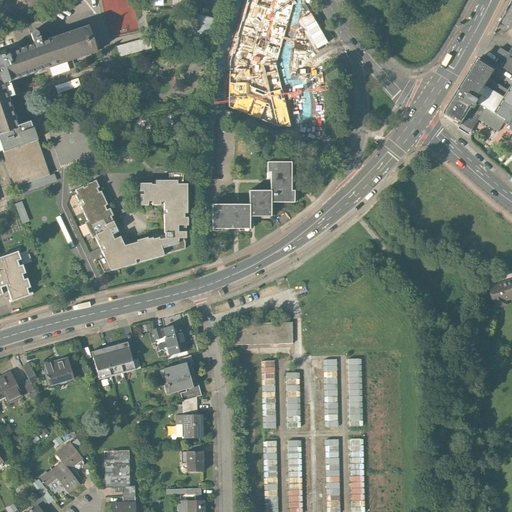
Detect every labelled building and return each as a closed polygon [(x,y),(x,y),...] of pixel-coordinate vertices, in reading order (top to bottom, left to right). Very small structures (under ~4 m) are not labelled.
[(246,0),(229,61),(228,107),(278,127),(291,127),(276,65),(294,4),(291,0),(246,0)] [(511,9),(511,10),(503,26),(511,29),(511,9)] [(194,29),(211,34),(216,17),(199,13),(194,29)] [(0,151),(3,151),(15,187),(44,177),(33,143),(37,142),(30,122),(18,126),(8,98),(14,96),(9,82),(96,53),(88,28),(41,44),(34,46),(0,57),(0,151)] [(31,37),(34,46),(41,44),(38,34),(35,34),(33,35),(31,37)] [(142,38),(117,45),(120,56),(145,49),(142,38)] [(500,49),(496,56),(506,63),(509,58),(511,59),(511,48),(509,54),(500,49)] [(511,59),(509,58),(506,63),(503,68),(511,74),(511,59)] [(504,124),(511,128),(511,84),(508,92),(489,80),(495,70),(479,59),(446,112),(447,117),(460,126),(459,128),(469,134),(478,120),(498,132),(504,124)] [(271,191),(271,203),(293,203),(293,192),(291,192),(291,163),(267,163),(267,173),(271,173),(271,191)] [(183,173),(168,173),(168,181),(177,181),(177,185),(183,185),(183,173)] [(178,242),(178,239),(184,239),(186,239),(186,232),(178,232),(178,227),(186,226),(187,226),(187,218),(184,218),(184,214),(187,214),(187,185),(183,185),(177,185),(177,181),(168,181),(155,182),(155,185),(151,185),(151,184),(139,184),(140,190),(140,192),(143,192),(143,195),(140,195),(140,206),(148,206),(148,202),(152,202),(152,206),(160,206),(160,203),(164,203),(164,211),(166,211),(166,215),(164,215),(164,234),(165,234),(165,239),(160,240),(159,238),(153,239),(152,238),(148,239),(147,238),(136,241),(136,243),(124,246),(119,237),(114,240),(112,236),(117,233),(110,218),(113,217),(109,209),(107,210),(105,207),(107,205),(101,192),(98,193),(97,189),(99,188),(96,181),(86,186),(86,187),(83,188),(83,187),(80,188),(75,191),(77,194),(74,195),(78,203),(81,201),(83,205),(80,206),(87,222),(85,223),(85,224),(90,235),(92,239),(95,238),(105,258),(111,271),(114,270),(136,264),(135,261),(139,260),(140,263),(164,257),(163,254),(161,246),(178,242)] [(134,206),(140,206),(140,195),(143,195),(143,192),(140,192),(140,190),(134,190),(134,206)] [(271,191),(250,191),(249,206),(249,217),(271,217),(271,203),(271,191)] [(16,203),(23,223),(31,220),(24,200),(16,203)] [(249,206),(212,205),(212,230),(249,230),(249,217),(249,206)] [(90,235),(85,224),(78,227),(83,238),(90,235)] [(184,242),(184,239),(178,239),(178,242),(161,246),(163,254),(166,254),(185,249),(185,242),(184,242)] [(0,294),(2,294),(0,289),(0,287),(7,284),(13,300),(28,295),(25,289),(29,287),(26,281),(23,282),(21,275),(25,273),(22,266),(18,268),(16,262),(20,260),(17,252),(0,258),(0,294)] [(103,273),(111,271),(105,258),(98,261),(103,273)] [(313,261),(314,298),(322,298),(321,291),(373,289),(372,259),(368,259),(357,259),(344,260),(332,260),(319,260),(313,261)] [(511,287),(511,288),(510,282),(490,288),(496,308),(506,305),(504,299),(511,296),(511,287)] [(314,298),(314,318),(373,316),(373,289),(321,291),(322,298),(314,298)] [(319,320),(320,347),(379,345),(378,318),(319,320)] [(293,321),(232,323),(233,345),(294,343),(293,321)] [(180,325),(164,329),(167,339),(165,340),(167,348),(169,348),(171,355),(187,351),(180,325)] [(127,343),(115,346),(123,374),(135,371),(127,343)] [(115,346),(103,349),(110,377),(123,374),(115,346)] [(103,349),(91,352),(98,380),(110,377),(103,349)] [(362,427),(360,359),(348,359),(350,427),(362,427)] [(68,360),(51,365),(51,362),(43,365),(49,386),(73,379),(68,360)] [(337,428),(336,360),(323,360),(325,428),(337,428)] [(276,429),(274,361),(261,362),(263,429),(276,429)] [(28,393),(35,390),(32,384),(37,381),(29,362),(22,365),(29,379),(23,382),(28,393)] [(190,362),(163,370),(166,382),(193,375),(190,362)] [(0,410),(23,400),(10,371),(0,375),(0,410)] [(300,429),(298,373),(286,373),(287,429),(300,429)] [(193,375),(166,382),(170,394),(177,392),(185,390),(197,387),(196,383),(193,375)] [(197,387),(185,390),(185,392),(179,394),(182,401),(196,397),(201,396),(198,383),(196,383),(197,387)] [(196,397),(182,401),(182,416),(193,416),(193,406),(196,406),(196,397)] [(182,416),(176,416),(176,425),(184,425),(184,439),(201,439),(201,416),(193,416),(182,416)] [(364,511),(362,439),(350,440),(351,511),(364,511)] [(339,511),(338,440),(325,441),(327,511),(339,511)] [(302,511),(300,441),(288,441),(289,511),(302,511)] [(277,511),(276,442),(263,442),(265,511),(277,511)] [(61,464),(40,480),(47,489),(57,482),(69,497),(79,489),(68,474),(84,462),(70,443),(54,455),(61,464)] [(131,489),(129,452),(104,454),(106,490),(123,489),(131,489)] [(182,453),(180,453),(181,464),(186,464),(186,472),(202,472),(202,453),(200,453),(182,453)] [(39,478),(34,482),(45,497),(48,496),(46,493),(48,491),(39,478)] [(205,511),(205,495),(202,495),(202,487),(187,487),(188,498),(183,498),(183,504),(178,504),(178,511),(205,511)] [(123,489),(123,506),(137,505),(136,489),(131,489),(123,489)]
